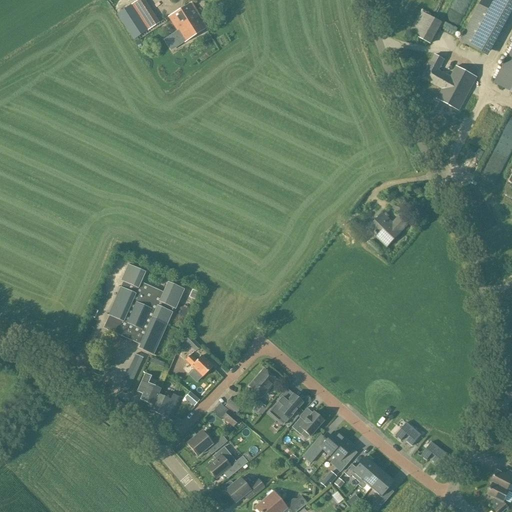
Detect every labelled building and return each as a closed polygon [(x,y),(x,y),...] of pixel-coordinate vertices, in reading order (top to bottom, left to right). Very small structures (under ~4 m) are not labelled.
[(138,0),(132,5),(116,15),(134,41),(159,24),(146,3),(143,0),(138,0)] [(511,0),(482,0),(460,42),(482,54),(511,0)] [(192,4),(168,18),(184,43),(207,29),(192,4)] [(421,12),(409,33),(431,45),(443,23),(421,12)] [(511,48),(493,83),(511,93),(511,48)] [(435,56),(422,79),(442,90),(437,99),(459,111),(477,78),(456,67),(451,78),(439,71),(444,61),(435,56)] [(383,214),(368,229),(369,230),(371,229),(382,239),(380,241),(387,247),(407,226),(399,218),(393,224),(383,214)] [(108,316),(103,329),(110,332),(140,345),(138,349),(153,356),(172,313),(171,313),(173,309),(175,310),(184,290),(167,283),(163,293),(140,283),(145,273),(127,265),(120,282),(125,284),(122,289),(120,288),(108,316)] [(192,290),(189,298),(195,300),(198,293),(192,290)] [(233,306),(224,316),(239,329),(248,320),(244,316),(249,311),(239,301),(234,306),(233,306)] [(92,309),(88,316),(94,319),(98,311),(92,309)] [(216,326),(211,331),(222,341),(227,335),(230,339),(239,329),(224,316),(216,325),(216,326)] [(441,382),(453,385),(454,379),(466,381),(466,382),(466,381),(468,373),(468,372),(468,371),(469,368),(469,367),(471,358),(456,355),(456,354),(455,354),(455,355),(451,377),(443,375),(441,382)] [(135,355),(120,389),(128,393),(143,359),(135,355)] [(191,355),(185,361),(191,367),(194,370),(189,375),(197,383),(202,378),(212,368),(201,357),(197,361),(191,355)] [(344,388),(358,372),(352,368),(356,364),(350,359),(336,376),(338,378),(336,381),(344,388)] [(358,372),(344,388),(354,396),(367,380),(370,376),(361,368),(358,372)] [(264,370),(249,387),(262,398),(276,381),(264,370)] [(145,375),(137,392),(143,394),(140,400),(153,405),(160,390),(147,384),(150,377),(145,375)] [(354,396),(363,404),(376,388),(367,380),(354,396)] [(379,385),(376,388),(363,404),(372,412),(385,396),(380,391),(383,388),(379,385)] [(153,406),(151,411),(163,416),(165,413),(171,416),(178,398),(173,396),(165,392),(163,398),(158,395),(160,390),(153,405),(153,406)] [(439,408),(460,416),(464,405),(452,400),(454,394),(443,390),(440,397),(443,398),(439,408)] [(189,391),(184,397),(194,406),(199,400),(189,391)] [(385,396),(372,412),(380,419),(385,414),(387,416),(400,401),(389,392),(385,396)] [(282,398),(269,414),(278,421),(283,415),(288,420),(302,404),(293,395),(287,403),(282,398)] [(232,398),(226,404),(237,413),(242,407),(232,398)] [(260,402),(252,411),(258,416),(259,415),(261,416),(266,410),(264,409),(266,407),(260,402)] [(460,416),(439,408),(435,418),(432,417),(429,424),(441,428),(443,422),(456,427),(460,416)] [(228,411),(222,418),(233,428),(239,420),(228,411)] [(211,412),(205,418),(210,423),(216,417),(211,412)] [(300,418),(292,428),(301,436),(304,432),(310,437),(323,422),(314,413),(309,419),(308,418),(304,422),(300,418)] [(407,423),(395,436),(401,441),(407,434),(410,437),(416,442),(422,435),(407,423)] [(202,433),(187,445),(197,457),(206,449),(211,455),(227,442),(221,434),(214,440),(206,437),(202,433)] [(333,433),(320,448),(329,456),(331,454),(330,454),(343,439),(338,434),(337,436),(333,433)] [(410,437),(406,442),(412,447),(416,442),(410,437)] [(335,458),(330,464),(340,473),(348,463),(343,458),(351,448),(353,447),(343,439),(330,454),(331,454),(335,458)] [(432,442),(421,456),(427,461),(432,454),(436,457),(442,461),(447,454),(432,442)] [(313,445),(302,457),(310,464),(320,452),(313,445)] [(212,464),(207,469),(216,479),(222,474),(230,467),(232,466),(232,465),(235,462),(223,448),(212,457),(216,461),(212,464)] [(235,462),(232,465),(232,466),(237,471),(247,463),(242,456),(235,462)] [(436,457),(432,461),(438,466),(442,461),(436,457)] [(351,465),(344,474),(349,478),(351,476),(359,483),(375,466),(365,458),(356,469),(351,465)] [(359,483),(358,486),(362,489),(366,485),(371,489),(384,473),(375,466),(359,483)] [(497,471),(491,482),(493,483),(493,484),(493,485),(493,484),(507,491),(509,492),(507,491),(511,484),(511,472),(508,470),(505,475),(497,471)] [(330,472),(324,479),(329,484),(330,484),(336,477),(330,472)] [(384,473),(371,489),(380,497),(393,482),(384,473)] [(225,485),(225,488),(227,490),(225,491),(235,504),(250,492),(240,479),(233,485),(231,482),(229,482),(225,485)] [(258,479),(250,486),(256,494),(264,487),(258,479)] [(338,480),(334,485),(338,488),(343,483),(338,480)] [(493,484),(488,494),(495,498),(491,505),(495,510),(495,511),(503,511),(508,508),(504,503),(505,501),(511,504),(511,502),(511,493),(509,492),(507,491),(493,484),(493,485),(493,484)] [(337,504),(343,500),(338,491),(332,495),(337,504)] [(257,506),(255,508),(258,511),(283,511),(287,509),(273,493),(263,502),(258,502),(257,506)] [(301,497),(288,508),(291,511),(297,511),(306,505),(301,497)] [(375,502),(371,507),(377,511),(381,507),(375,502)]
